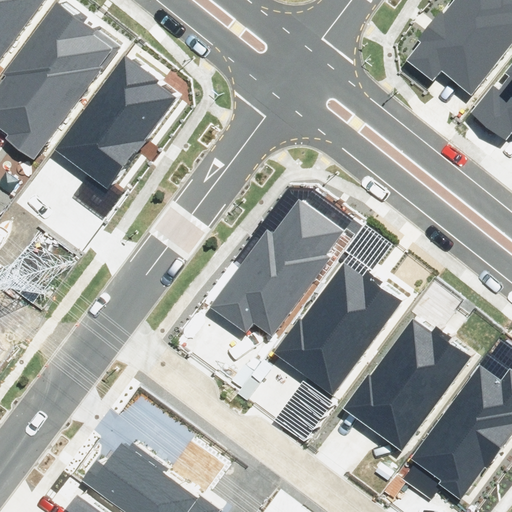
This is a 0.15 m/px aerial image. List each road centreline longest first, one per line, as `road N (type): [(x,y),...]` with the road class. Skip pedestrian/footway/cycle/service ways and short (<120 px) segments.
road 1 (residential): [(109,325),(356,511)]
road 2 (residential): [(511,285),(279,95)]
road 3 (residential): [(109,325),(279,95)]
road 4 (residential): [(311,54),(511,218)]
road 5 (residential): [(0,473),(109,325)]
road 6 (residential): [(279,95),(163,0)]
